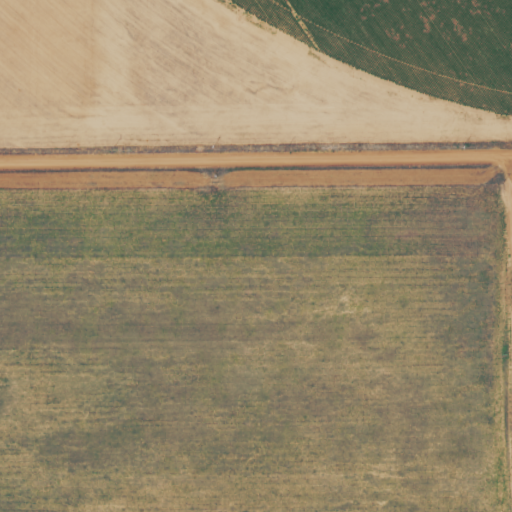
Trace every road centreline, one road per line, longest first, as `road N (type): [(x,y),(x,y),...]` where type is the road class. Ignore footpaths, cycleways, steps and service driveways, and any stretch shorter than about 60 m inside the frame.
road 1 (residential): [(0,179),(511,181)]
road 2 (residential): [(494,183),(489,511)]
road 3 (residential): [(466,511),(342,495),(148,511)]
